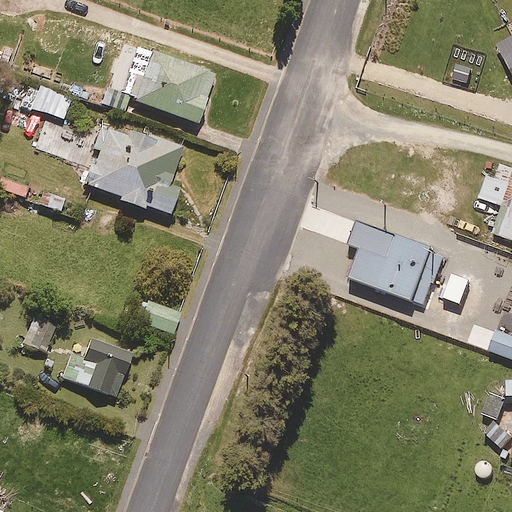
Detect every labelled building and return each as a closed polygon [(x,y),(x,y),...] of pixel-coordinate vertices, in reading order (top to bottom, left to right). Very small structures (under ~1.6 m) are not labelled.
[(216,73),(125,43),(116,71),(137,78),(130,99),(199,122),(216,73)] [(38,94),(19,85),(11,104),(30,112),(38,94)] [(131,93),(109,85),(102,103),(124,112),(131,93)] [(131,136),(107,128),(88,185),(121,195),(120,199),(171,216),(180,188),(170,185),(183,147),(133,131),(131,136)] [(511,164),(498,160),(493,173),(485,170),(476,195),(499,203),(490,230),(511,237),(511,164)] [(0,177),(0,190),(26,199),(30,187),(0,177)] [(65,199),(35,190),(31,203),(61,212),(65,199)] [(430,241),(354,215),(345,241),(355,245),(345,273),(422,300),(429,279),(432,280),(442,253),(428,248),(430,241)] [(181,313),(145,300),(137,320),(174,334),(181,313)] [(54,335),(33,325),(24,343),(45,353),(54,335)] [(511,335),(498,331),(491,351),(511,359),(511,335)] [(133,354),(93,339),(89,348),(76,343),(63,377),(117,397),(133,354)] [(507,400),(494,395),(486,414),(499,419),(507,400)] [(511,438),(511,436),(498,421),(487,431),(502,448),(511,438)]
